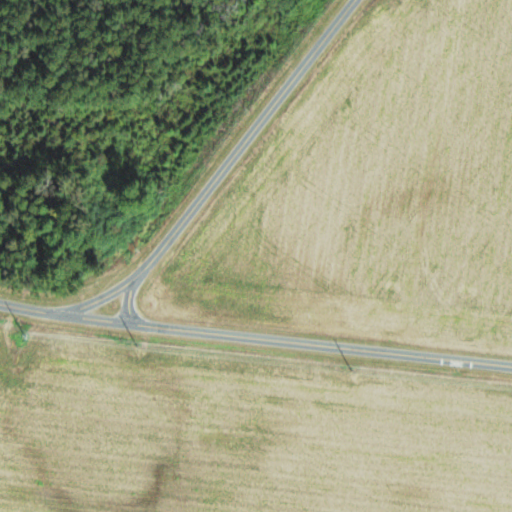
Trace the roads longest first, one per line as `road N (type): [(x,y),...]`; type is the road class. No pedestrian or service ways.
road 1 (residential): [(0,304),(511,366)]
road 2 (residential): [(65,315),(151,262),(355,0)]
